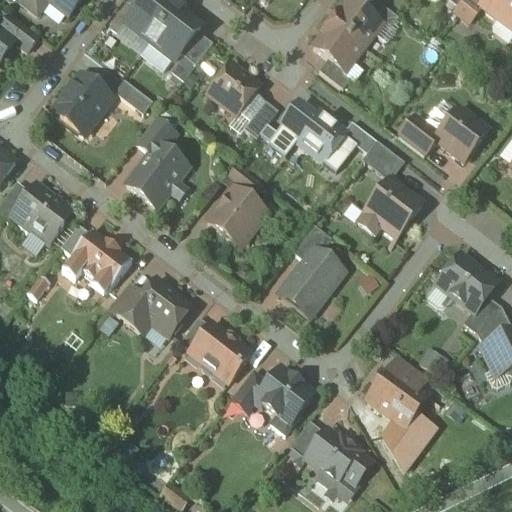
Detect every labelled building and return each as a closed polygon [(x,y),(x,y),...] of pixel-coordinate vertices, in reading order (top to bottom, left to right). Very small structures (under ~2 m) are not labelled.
[(24,0),(19,7),(38,21),(49,6),(68,21),(84,0),(24,0)] [(159,0),(150,0),(127,31),(151,49),(180,10),(174,5),(168,6),(159,0)] [(465,0),(442,0),(442,1),(457,12),(461,6),(465,0)] [(465,0),(461,6),(476,18),(481,12),(480,11),(488,0),(465,0)] [(511,0),(488,0),(480,11),(481,12),(499,25),(504,24),(511,30),(511,0)] [(398,22),(374,4),(365,16),(380,27),(385,26),(391,32),(398,22)] [(365,16),(350,5),(336,23),(335,22),(331,28),(364,54),(375,39),(374,34),(380,27),(365,16)] [(186,15),(180,10),(151,49),(174,67),(180,59),(197,37),(201,32),(187,21),(186,15)] [(39,42),(10,21),(0,34),(0,35),(15,47),(14,49),(27,58),(39,42)] [(364,54),(331,28),(326,34),(327,35),(313,53),(328,65),(342,76),(348,69),(353,68),(364,54)] [(0,35),(0,67),(14,49),(15,47),(0,35)] [(197,37),(180,59),(196,71),(213,49),(197,37)] [(342,76),(328,65),(319,77),(343,95),(350,86),(343,81),(342,76)] [(259,92),(231,70),(208,100),(237,122),(259,92)] [(81,80),(52,118),(84,143),(113,105),(81,80)] [(153,108),(124,86),(115,99),(143,121),(153,108)] [(265,107),(244,135),(256,145),(278,117),(265,107)] [(345,137),(318,117),(315,122),(298,110),(283,130),(300,142),(296,147),(323,167),(343,141),(346,138),(345,137)] [(488,137),(458,114),(438,140),(434,145),(436,146),(464,168),(488,137)] [(438,140),(415,122),(398,143),(423,162),(436,146),(434,145),(438,140)] [(177,141),(157,126),(155,125),(136,150),(150,160),(158,151),(165,156),(175,142),(177,141)] [(377,147),(352,128),(345,137),(346,138),(343,141),(367,160),(377,147)] [(377,147),(367,160),(362,166),(385,184),(391,176),(395,179),(393,181),(394,182),(404,168),(377,147)] [(150,160),(128,190),(127,191),(128,192),(155,213),(156,214),(187,173),(186,172),(165,156),(158,151),(150,160)] [(0,189),(15,169),(1,158),(1,156),(0,154),(0,189)] [(260,191),(236,172),(235,173),(236,173),(223,190),(233,197),(239,190),(242,192),(249,183),(260,191)] [(260,191),(249,183),(242,192),(252,200),(260,191)] [(417,206),(390,186),(364,219),(396,243),(414,220),(409,216),(417,206)] [(55,205),(36,190),(29,198),(17,189),(4,207),(17,219),(13,224),(32,239),(34,237),(50,250),(64,233),(61,231),(72,217),(64,212),(67,209),(58,202),(55,205)] [(239,198),(231,208),(226,204),(207,229),(235,251),(248,234),(253,238),(267,219),(239,198)] [(17,219),(4,207),(0,211),(0,221),(10,229),(13,224),(17,219)] [(313,230),(292,258),(304,268),(314,255),(320,260),(332,245),(313,230)] [(79,232),(62,255),(72,263),(89,240),(79,232)] [(104,247),(93,239),(93,238),(92,237),(89,240),(72,263),(69,266),(71,267),(62,278),(75,288),(82,278),(95,288),(91,293),(103,303),(108,296),(109,297),(132,268),(131,267),(130,268),(119,259),(120,257),(119,256),(107,247),(107,246),(106,245),(104,247)] [(304,268),(281,299),(311,322),(344,278),(320,260),(314,255),(304,268)] [(496,289),(460,261),(441,286),(452,295),(448,299),(473,318),(486,302),(496,289)] [(41,282),(27,300),(37,307),(50,290),(41,282)] [(191,314),(155,287),(142,305),(124,327),(142,341),(151,329),(169,343),(191,314)] [(127,294),(110,316),(124,327),(142,305),(127,294)] [(486,302),(473,318),(463,330),(477,341),(495,318),(501,315),(486,302)] [(495,318),(477,341),(483,352),(511,337),(511,335),(501,315),(495,318)] [(199,324),(180,350),(181,349),(191,357),(210,332),(199,324)] [(237,345),(230,339),(225,340),(211,330),(210,332),(191,357),(189,360),(202,370),(203,375),(210,381),(215,380),(228,390),(251,361),(238,350),(237,345)] [(511,337),(483,352),(481,353),(492,377),(501,372),(504,379),(508,381),(511,378),(511,337)] [(439,378),(446,363),(427,354),(420,370),(439,378)] [(427,386),(398,364),(390,376),(418,397),(427,386)] [(268,390),(255,407),(256,408),(276,423),(270,431),(285,442),(290,434),(291,435),(302,421),(301,416),(314,400),(280,374),(268,390)] [(418,397),(390,376),(366,407),(404,436),(427,404),(418,397)] [(253,378),(231,406),(247,419),(256,408),(255,407),(268,390),(253,378)] [(310,428),(290,454),(305,466),(324,440),(310,428)] [(338,445),(327,436),(324,440),(305,466),(322,479),(317,485),(331,496),(336,490),(341,483),(354,493),(362,482),(359,479),(368,468),(359,461),(361,459),(340,443),(338,445)]
